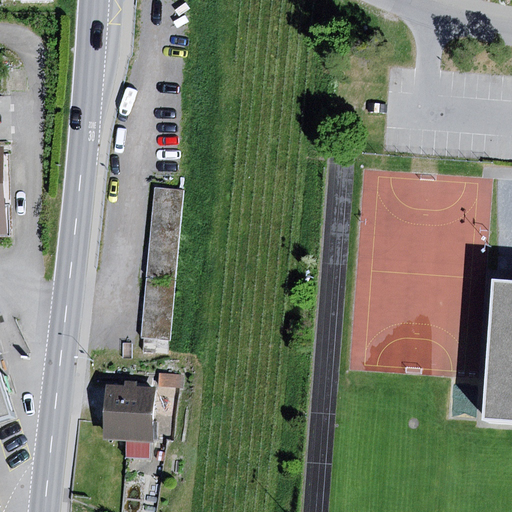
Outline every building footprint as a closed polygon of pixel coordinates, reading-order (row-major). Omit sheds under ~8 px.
[(0,233),(10,233),(8,146),(0,146),(0,233)] [(184,190),(156,187),(149,276),(177,278),(184,190)] [(176,281),(147,279),(142,338),(145,339),(143,353),(170,355),(176,281)] [(511,282),(494,281),(484,422),(511,424),(511,282)] [(185,375),(160,374),(160,388),(184,389),(185,375)] [(0,423),(13,420),(0,375),(0,423)] [(124,386),(108,385),(105,439),(127,440),(127,458),(149,459),(150,443),(153,443),(156,388),(136,387),(137,382),(124,381),(124,386)]
